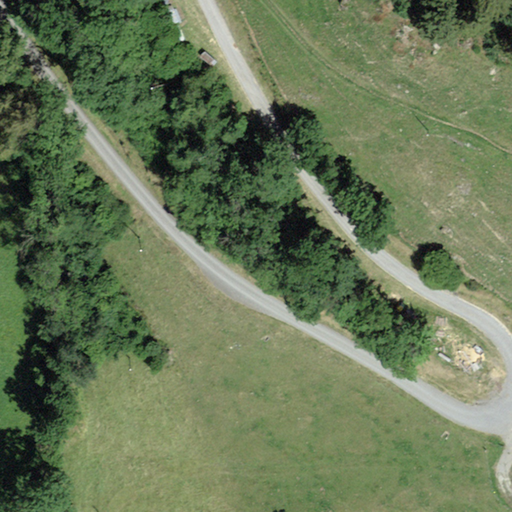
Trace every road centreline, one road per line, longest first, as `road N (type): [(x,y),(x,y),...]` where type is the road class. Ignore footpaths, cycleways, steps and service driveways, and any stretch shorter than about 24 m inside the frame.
road 1 (residential): [(0,11),(69,108),(208,264),(459,412),(491,416),(511,403)]
road 2 (residential): [(511,351),(492,327),(382,258),(332,207),(264,112),(206,0)]
